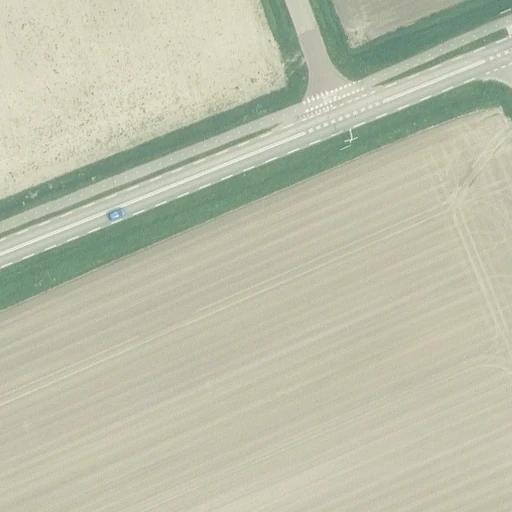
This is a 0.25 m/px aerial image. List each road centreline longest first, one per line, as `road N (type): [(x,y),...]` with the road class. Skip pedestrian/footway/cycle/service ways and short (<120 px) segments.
road 1 (secondary): [(0,254),(340,118)]
road 2 (secondary): [(340,118),(511,48)]
road 3 (unclassified): [(340,118),(295,0)]
